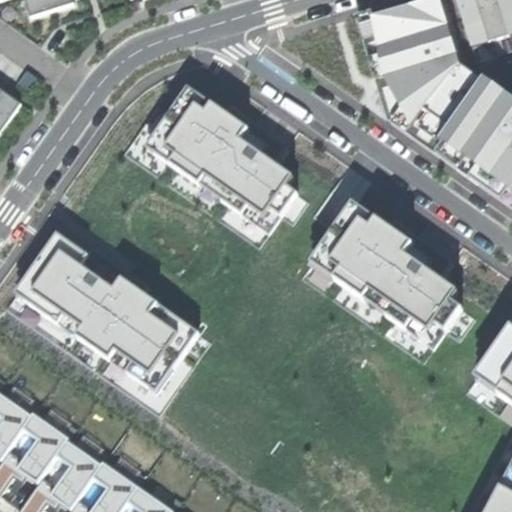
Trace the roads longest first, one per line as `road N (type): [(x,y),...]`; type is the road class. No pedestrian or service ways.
road 1 (residential): [(233,19),(265,78),(511,249)]
road 2 (residential): [(0,224),(115,66),(154,43),(233,19)]
